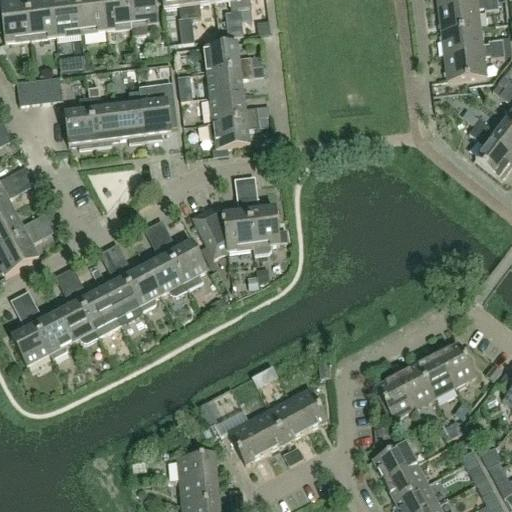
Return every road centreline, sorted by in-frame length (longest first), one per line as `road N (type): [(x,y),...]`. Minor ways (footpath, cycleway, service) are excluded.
road 1 (residential): [(83,255),(157,215),(186,185),(271,166),(284,154),(272,55)]
road 2 (residential): [(345,466),(339,379),(469,314)]
road 3 (residential): [(83,255),(0,95)]
